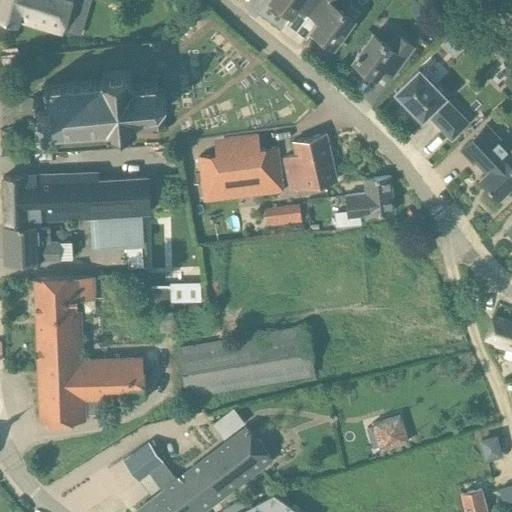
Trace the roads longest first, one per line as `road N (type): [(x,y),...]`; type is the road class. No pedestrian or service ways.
road 1 (residential): [(214,0),(398,159),(511,297)]
road 2 (track): [(461,239),(452,263),(511,424)]
